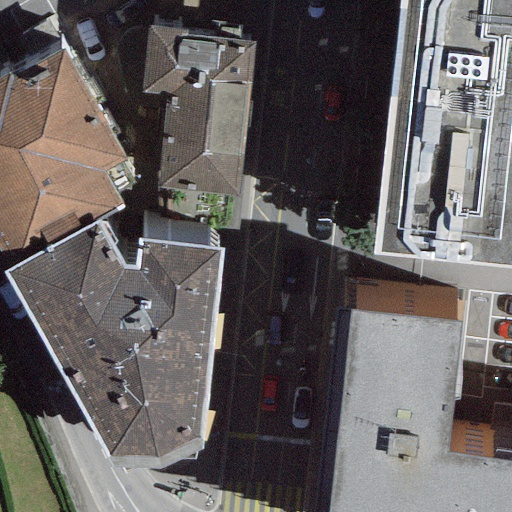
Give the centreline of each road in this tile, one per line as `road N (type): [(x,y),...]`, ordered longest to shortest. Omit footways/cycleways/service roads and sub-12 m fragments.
road 1 (secondary): [(312,0),(257,511)]
road 2 (residential): [(0,290),(81,451),(125,511)]
